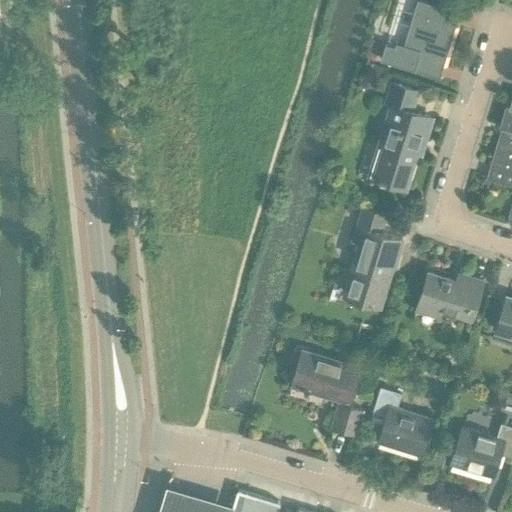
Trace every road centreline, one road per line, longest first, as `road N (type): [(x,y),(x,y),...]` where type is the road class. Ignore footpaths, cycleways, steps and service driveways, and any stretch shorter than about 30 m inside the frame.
road 1 (secondary): [(76,0),(106,288)]
road 2 (residential): [(412,511),(209,450),(133,439)]
road 3 (residential): [(511,246),(459,229),(448,216),(508,11)]
road 4 (secondary): [(133,439),(131,393),(106,288)]
road 5 (secondary): [(106,288),(108,439)]
